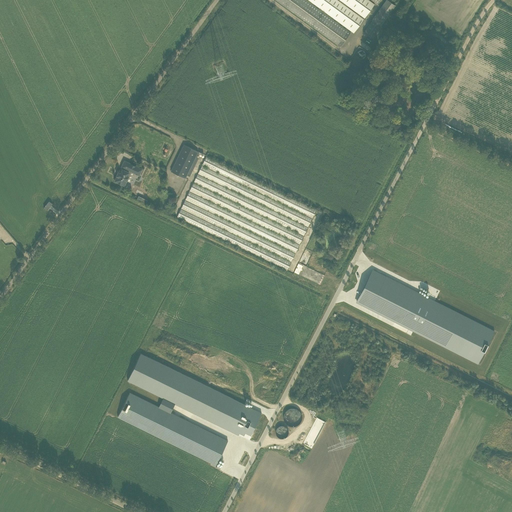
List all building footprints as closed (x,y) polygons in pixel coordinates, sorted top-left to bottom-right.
[(276,0),(337,44),(341,47),(351,33),(305,0),(276,0)] [(386,0),(372,20),(364,32),(374,39),(383,27),(381,25),(395,5),(388,0),(386,0)] [(171,171),(185,178),(198,151),(184,144),(171,171)] [(118,172),(117,175),(116,175),(117,176),(115,181),(125,185),(127,180),(129,177),(131,171),(137,174),(136,174),(137,175),(138,174),(139,175),(142,169),(135,166),(135,167),(130,164),(125,161),(122,167),(123,167),(122,169),(121,168),(119,172),(118,172)] [(47,210),(52,203),(49,201),(44,208),(47,210)] [(494,331),(373,270),(357,302),(478,363),(494,331)] [(251,407),(188,376),(176,370),(141,353),(128,380),(163,397),(175,403),(238,434),(239,432),(244,434),(246,431),(251,434),(262,412),(256,410),(251,407)] [(118,417),(216,465),(228,440),(170,412),(159,406),(130,392),(118,417)] [(170,412),(175,403),(163,397),(159,406),(170,412)] [(302,418),(302,417),(302,415),(301,413),(300,411),(299,410),(297,409),(295,408),(294,408),(292,408),(290,408),(288,409),(287,410),(285,411),(284,413),(284,415),(284,417),(284,419),(284,420),(285,422),(286,423),(288,425),(289,425),(291,426),(293,426),(295,426),(296,425),(298,425),(299,423),(301,422),(301,420),(302,418)] [(276,434),(277,436),(278,437),(279,437),(281,438),(282,438),(283,438),(285,438),(286,437),(287,436),(288,435),(288,433),(289,432),(288,430),(288,429),(287,427),(286,426),(284,426),(283,425),(281,425),(280,426),(278,426),(277,427),(276,428),(276,430),(276,431),(276,433),(276,434)]
